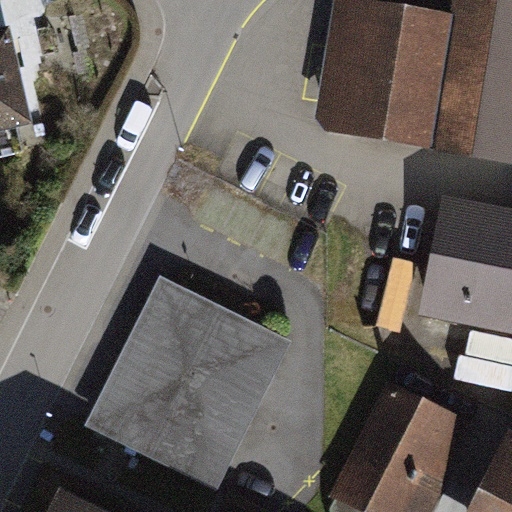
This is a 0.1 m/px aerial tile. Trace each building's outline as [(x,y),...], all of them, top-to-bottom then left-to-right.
[(511,0),(456,0),(455,10),(386,0),(334,0),(315,124),(511,153),(511,0)] [(7,25),(0,26),(0,120),(25,116),(7,25)] [(511,210),(444,198),(422,313),(511,329),(511,210)] [(160,279),(90,422),(217,484),(287,341),(160,279)] [(385,379),(331,488),(379,511),(434,511),(451,480),(442,476),(470,421),(385,379)] [(511,511),(511,431),(509,430),(467,511),(511,511)] [(101,511),(57,490),(45,511),(101,511)]
